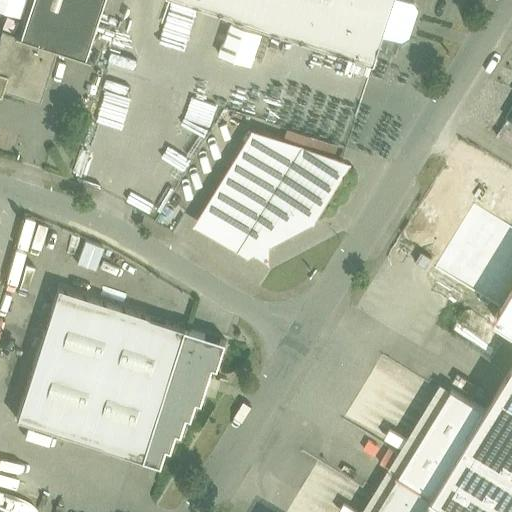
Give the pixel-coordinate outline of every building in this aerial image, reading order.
[(102,0),(31,0),(20,35),(20,36),(58,48),(89,59),(90,57),(85,56),(102,0)] [(181,0),(376,63),(385,34),(404,40),(411,37),(420,9),(416,2),(410,0),(181,0)] [(20,35),(2,29),(0,35),(0,93),(2,94),(3,89),(41,102),(58,48),(20,36),(20,35)] [(192,96),(184,119),(210,128),(218,105),(192,96)] [(258,132),(203,221),(204,221),(250,250),(313,216),(346,162),(258,132)] [(159,216),(173,190),(143,174),(129,201),(159,216)] [(80,239),(75,262),(96,267),(102,244),(80,239)] [(19,268),(1,334),(14,338),(32,272),(19,268)] [(228,339),(58,285),(17,416),(164,463),(169,446),(174,448),(179,430),(184,432),(189,415),(194,416),(199,399),(204,400),(215,365),(220,366),(228,339)] [(453,389),(377,511),(511,511),(511,289),(495,318),(511,328),(511,367),(486,409),(453,389)]
